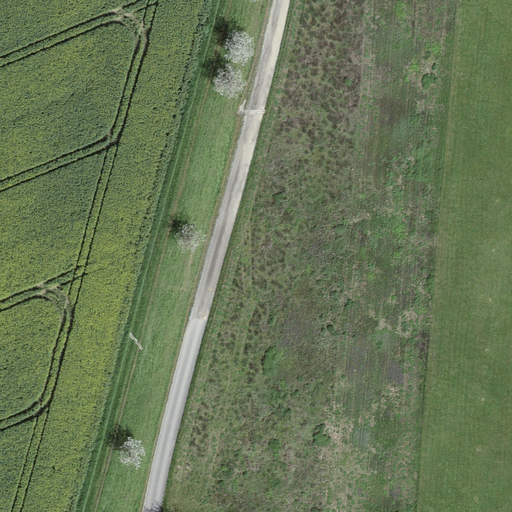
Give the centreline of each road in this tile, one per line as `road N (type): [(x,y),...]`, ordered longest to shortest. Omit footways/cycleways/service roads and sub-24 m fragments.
road 1 (track): [(223,0),(84,511)]
road 2 (unclassified): [(153,511),(283,0)]
